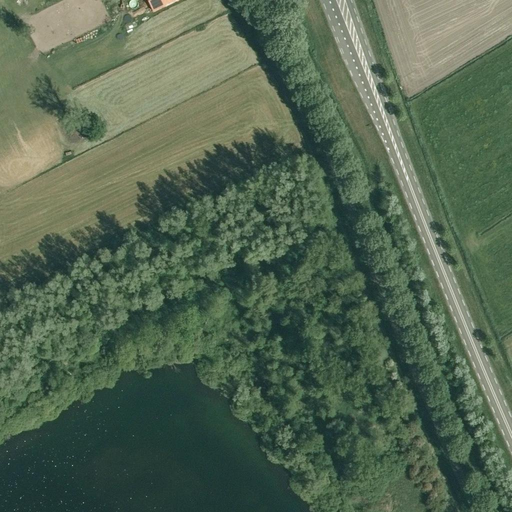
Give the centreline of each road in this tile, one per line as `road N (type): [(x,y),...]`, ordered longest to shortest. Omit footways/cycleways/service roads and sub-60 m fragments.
road 1 (unclassified): [(477,511),(334,168),(239,0)]
road 2 (primary): [(388,126),(511,434)]
road 3 (primary): [(332,0),(388,126)]
road 4 (primary): [(388,126),(347,0)]
